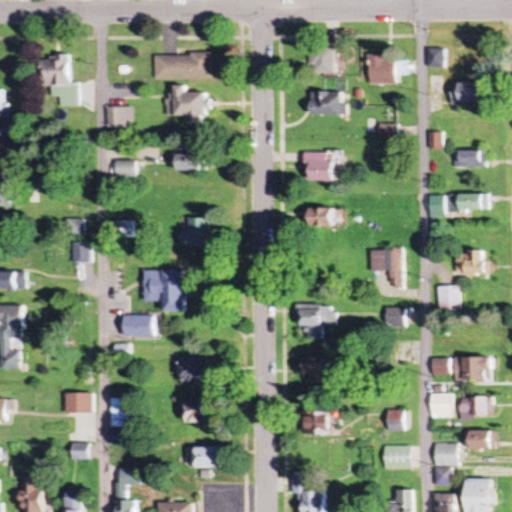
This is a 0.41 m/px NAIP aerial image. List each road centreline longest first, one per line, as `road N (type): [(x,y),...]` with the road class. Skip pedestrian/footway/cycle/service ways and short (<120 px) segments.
road 1 (residential): [(511,7),(0,12)]
road 2 (residential): [(265,511),(262,11)]
